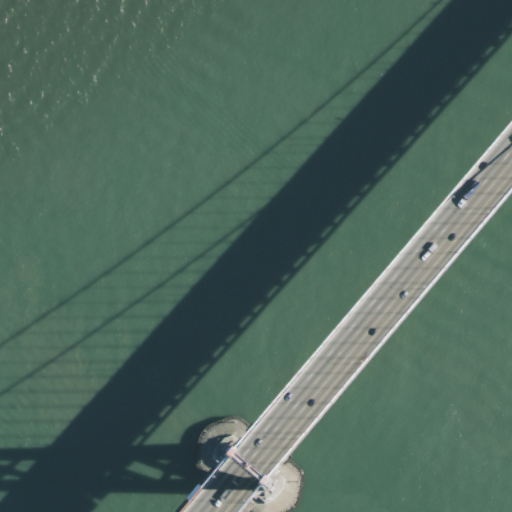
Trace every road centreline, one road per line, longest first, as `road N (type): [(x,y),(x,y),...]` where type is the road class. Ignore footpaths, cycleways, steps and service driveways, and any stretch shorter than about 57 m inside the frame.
road 1 (motorway): [(511,140),(198,511)]
road 2 (motorway): [(222,511),(511,169)]
